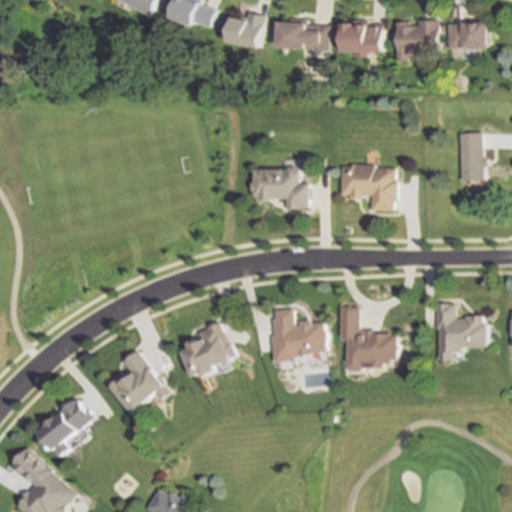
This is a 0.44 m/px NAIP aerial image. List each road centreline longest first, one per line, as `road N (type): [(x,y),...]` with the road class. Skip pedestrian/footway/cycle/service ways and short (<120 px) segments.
road 1 (residential): [(511,258),(232,269)]
road 2 (residential): [(232,269),(107,315),(0,398)]
